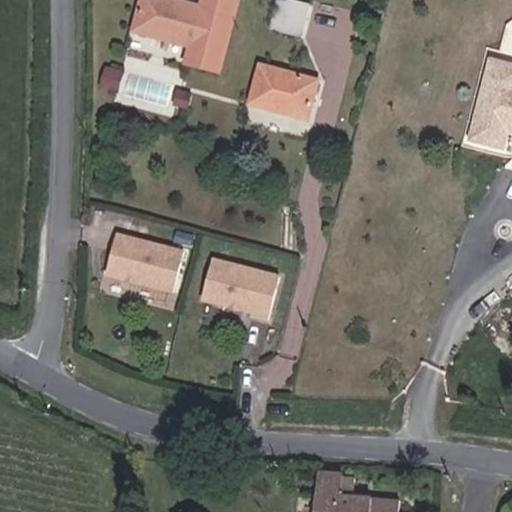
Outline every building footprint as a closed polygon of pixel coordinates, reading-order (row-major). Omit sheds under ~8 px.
[(186,64),(217,73),(238,0),(205,0),(203,8),(178,1),(178,0),(143,0),(137,22),(194,39),(186,64)] [(268,32),(302,43),(310,10),(279,1),(268,32)] [(100,82),(117,88),(125,61),(108,55),(100,82)] [(511,68),(483,60),(462,142),(498,151),(503,134),(509,135),(511,136),(511,68)] [(244,104),(307,122),(316,87),(256,67),(244,104)] [(189,105),(204,108),(207,92),(192,90),(189,105)] [(100,281),(168,297),(176,258),(108,242),(100,281)] [(243,322),(259,325),(268,277),(205,264),(197,303),(244,315),(243,322)] [(401,511),(402,504),(356,501),(357,483),(345,482),(345,480),(319,478),(317,511),(401,511)]
